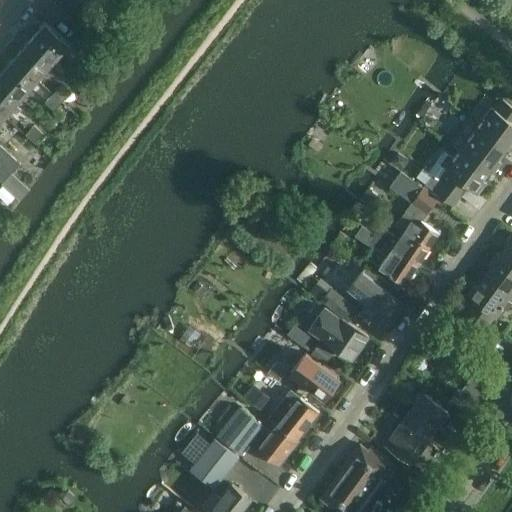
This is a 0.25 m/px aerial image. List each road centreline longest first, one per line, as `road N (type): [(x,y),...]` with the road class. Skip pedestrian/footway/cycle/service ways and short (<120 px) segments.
road 1 (residential): [(273,511),(511,189)]
road 2 (unclassified): [(441,511),(511,415)]
